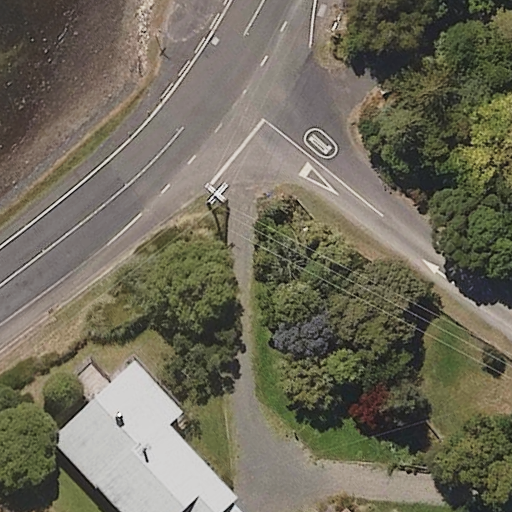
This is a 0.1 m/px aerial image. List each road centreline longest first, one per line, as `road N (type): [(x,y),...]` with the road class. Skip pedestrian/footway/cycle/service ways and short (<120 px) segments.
road 1 (unclassified): [(511,299),(218,86)]
road 2 (secondary): [(218,86),(119,194),(0,284)]
